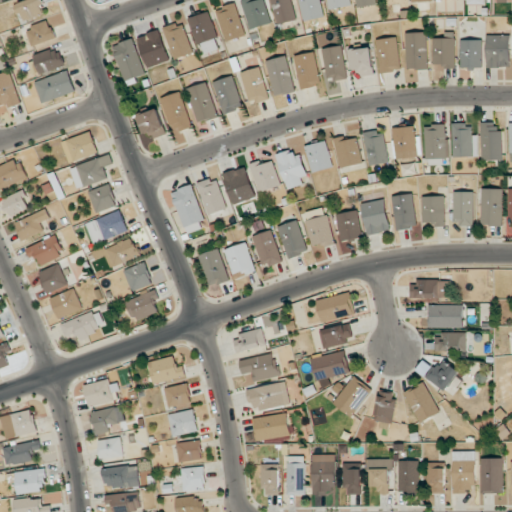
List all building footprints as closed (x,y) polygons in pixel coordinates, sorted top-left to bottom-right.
[(27,0),(16,4),(23,22),(47,13),(42,0),(27,0)] [(266,0),(249,0),(243,1),(249,29),(271,24),(266,0)] [(297,20),(291,0),(271,0),(278,25),(297,20)] [(299,0),(302,20),(323,18),(320,0),(299,0)] [(351,5),(350,0),(327,0),(330,10),(351,5)] [(376,0),(356,0),(358,8),(378,4),(376,0)] [(225,41),(245,35),(236,3),(216,9),(225,41)] [(190,18),(202,54),(221,48),(209,12),(190,18)] [(26,28),(32,46),(55,38),(50,21),(26,28)] [(194,52),(182,21),(164,28),(175,59),(194,52)] [(137,37),(148,68),(170,60),(159,30),(137,37)] [(428,68),(427,32),(406,33),(407,69),(428,68)] [(433,38),(433,64),(445,64),(445,68),(455,68),(454,32),(444,32),(444,38),(433,38)] [(510,35),(487,35),(487,67),(511,67),(510,35)] [(380,72),(400,70),(398,37),(377,39),(380,72)] [(114,44),(124,80),(144,75),(135,39),(114,44)] [(461,68),(482,68),(482,39),(461,40),(461,68)] [(327,81),(347,79),(344,46),(323,48),(327,81)] [(65,66),(60,47),(34,55),(39,73),(65,66)] [(351,69),(359,69),(360,76),(375,75),(373,48),(350,49),(351,69)] [(301,89),(322,85),(316,52),(295,56),(301,89)] [(295,92),(288,56),(267,60),(274,95),(295,92)] [(251,105),(270,98),(260,66),(241,72),(251,105)] [(8,107),(21,103),(10,71),(0,74),(0,105),(7,104),(8,107)] [(76,93),(70,71),(36,80),(41,101),(76,93)] [(215,81),(222,113),(242,109),(235,76),(215,81)] [(199,123),(219,116),(206,82),(187,89),(199,123)] [(171,133),(191,129),(183,92),(164,96),(171,133)] [(144,135),(151,132),(154,139),(168,133),(158,107),(137,116),(144,135)] [(502,160),(502,130),(496,130),(495,122),(481,122),(482,160),(502,160)] [(473,156),(472,123),(452,124),(453,157),(473,156)] [(446,164),(446,124),(426,125),(426,165),(446,164)] [(395,158),(417,157),(415,126),(393,128),(395,158)] [(370,166),(390,162),(383,129),(363,133),(370,166)] [(62,142),(70,162),(99,152),(91,131),(62,142)] [(356,134),(334,140),(341,169),(363,163),(356,134)] [(333,168),(328,141),(306,145),(312,173),(333,168)] [(276,154),(288,190),(311,182),(301,153),(294,155),(292,149),(276,154)] [(84,187),(109,178),(105,167),(114,164),(110,153),(76,167),(84,187)] [(272,158),(251,166),(261,192),(282,184),(272,158)] [(0,165),(0,188),(26,180),(19,159),(0,165)] [(232,203),(255,198),(248,167),(226,172),(232,203)] [(197,183),(209,215),(228,208),(216,176),(197,183)] [(89,191),(97,213),(118,205),(110,184),(89,191)] [(187,234),(195,231),(193,225),(205,220),(192,184),(172,192),(187,234)] [(481,225),(502,225),(503,189),(482,188),(481,225)] [(31,207),(22,190),(2,200),(10,216),(31,207)] [(453,225),(474,226),(475,192),(454,191),(453,225)] [(392,197),(398,230),(418,226),(412,193),(392,197)] [(445,224),(444,196),(422,196),(423,225),(445,224)] [(390,231),(386,200),(362,203),(367,234),(390,231)] [(304,212),(313,246),(322,244),(323,247),(335,244),(325,207),(304,212)] [(23,241),(44,231),(40,223),(50,218),(46,208),(15,223),(23,241)] [(129,232),(122,211),(87,222),(93,243),(129,232)] [(340,240),(361,238),(359,211),(338,213),(340,240)] [(307,253),(300,220),(279,225),(287,258),(307,253)] [(283,260),(271,229),(253,236),(264,267),(283,260)] [(42,265),(64,255),(55,235),(26,248),(32,259),(37,256),(42,265)] [(141,256),(133,237),(106,248),(106,246),(93,251),(97,260),(106,257),(110,268),(141,256)] [(225,249),(234,277),(256,271),(247,242),(225,249)] [(211,287),(231,280),(219,248),(199,255),(211,287)] [(126,270),(135,291),(155,283),(145,262),(126,270)] [(68,285),(61,264),(40,271),(47,293),(68,285)] [(411,297),(452,298),(452,281),(412,280),(411,297)] [(50,298),(59,319),(83,309),(75,288),(50,298)] [(127,299),(132,320),(159,313),(155,301),(160,300),(158,291),(127,299)] [(322,322),(356,314),(350,292),(317,300),(322,322)] [(464,327),(464,304),(429,305),(430,328),(464,327)] [(66,337),(78,332),(80,338),(106,327),(98,309),(61,325),(66,337)] [(324,348),(354,340),(350,323),(320,331),(324,348)] [(234,336),(238,353),(267,345),(263,328),(234,336)] [(467,351),(467,332),(438,332),(437,350),(467,351)] [(0,367),(10,364),(6,354),(13,352),(9,343),(0,345),(0,367)] [(312,358),(317,380),(350,372),(345,350),(312,358)] [(254,381),(280,376),(275,353),(240,360),(242,373),(252,371),(254,381)] [(186,378),(184,364),(176,365),(175,357),(150,360),(153,382),(186,378)] [(416,369),(445,391),(460,372),(443,359),(435,369),(424,360),(416,369)] [(352,417),(372,389),(354,376),(334,403),(352,417)] [(85,384),(88,406),(114,402),(110,380),(85,384)] [(248,389),(253,412),(291,404),(286,381),(248,389)] [(421,423),(441,412),(424,382),(405,393),(421,423)] [(169,406),(192,403),(189,384),(166,387),(169,406)] [(374,421),(391,424),(397,394),(380,390),(374,421)] [(7,439),(38,430),(32,408),(1,417),(7,439)] [(119,423),(117,408),(93,411),(96,434),(110,432),(109,425),(119,423)] [(172,435),(199,432),(196,410),(169,413),(172,435)] [(254,417),(256,440),(290,436),(288,413),(254,417)] [(100,459),(124,456),(122,437),(98,440),(100,459)] [(42,448),(40,439),(4,448),(8,465),(35,458),(34,451),(42,448)] [(201,441),(178,442),(179,461),(202,460),(201,441)] [(453,492),(475,493),(476,451),(454,451),(453,492)] [(313,454),(313,494),(336,493),(335,454),(313,454)] [(287,494),(306,494),(306,456),(288,456),(287,494)] [(389,492),(389,469),(394,469),(394,459),(370,458),(369,492),(389,492)] [(504,458),(482,458),(481,493),(503,493),(504,458)] [(418,460),(399,461),(400,492),(419,491),(418,460)] [(362,494),(362,462),(344,463),(345,494),(362,494)] [(430,493),(446,492),(445,462),(429,463),(430,493)] [(263,494),(280,493),(279,463),(262,464),(263,494)] [(103,469),(106,489),(140,484),(137,464),(103,469)] [(183,467),(183,491),(206,490),(205,467),(183,467)] [(18,494),(47,490),(44,468),(15,472),(18,494)] [(113,504),(114,511),(140,511),(143,511),(140,491),(106,495),(107,505),(113,504)] [(204,511),(204,496),(177,497),(177,511),(204,511)] [(43,506),(43,497),(15,500),(15,511),(52,511),(51,505),(43,506)]
